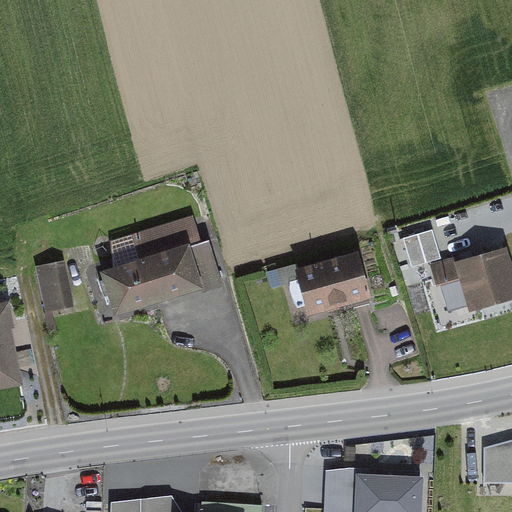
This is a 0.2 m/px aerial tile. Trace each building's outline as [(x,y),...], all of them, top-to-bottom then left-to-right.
[(161,229),(134,238),(139,254),(166,246),(161,229)] [(216,281),(204,242),(102,274),(104,280),(98,283),(102,297),(109,295),(114,313),(216,281)] [(470,307),(511,294),(511,288),(501,253),(459,266),(457,258),(432,266),(437,285),(462,278),(470,307)] [(307,311),(365,295),(354,257),(297,273),(307,311)] [(37,270),(45,309),(69,304),(61,265),(37,270)] [(0,384),(14,381),(0,313),(0,384)] [(511,450),(505,450),(484,450),(484,479),(511,479),(511,450)] [(417,511),(419,480),(330,476),(328,511),(417,511)] [(173,511),(174,498),(112,505),(112,511),(173,511)] [(259,511),(260,506),(200,502),(199,511),(259,511)]
